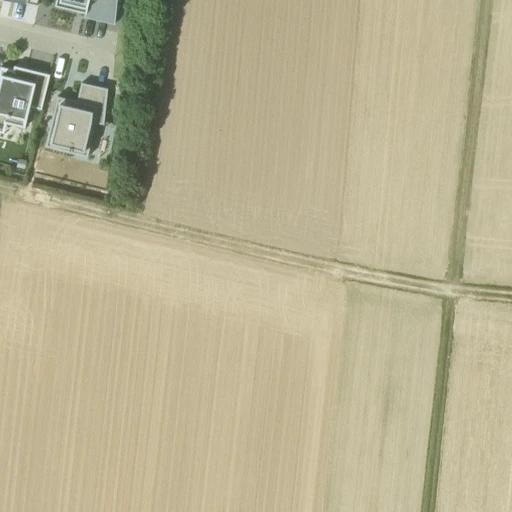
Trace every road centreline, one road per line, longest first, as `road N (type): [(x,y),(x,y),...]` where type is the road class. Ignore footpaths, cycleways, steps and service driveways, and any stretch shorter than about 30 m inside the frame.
road 1 (track): [(511,299),(393,287),(0,190)]
road 2 (track): [(485,0),(425,511)]
